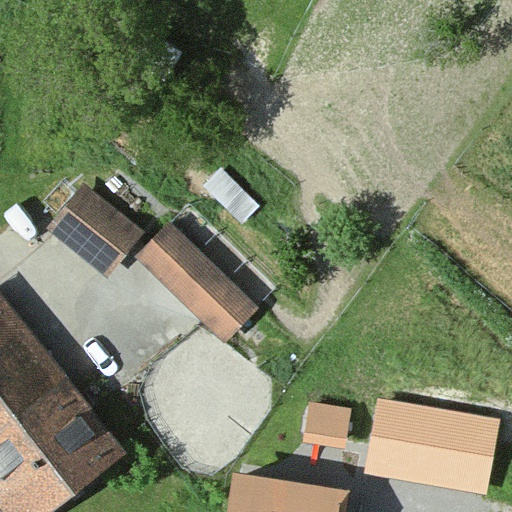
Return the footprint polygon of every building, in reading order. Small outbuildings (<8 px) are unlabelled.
[(142,230),(81,185),(45,233),(106,278),(142,230)] [(257,299),(171,218),(139,252),(225,333),(257,299)] [(0,295),(0,511),(41,511),(119,454),(0,295)] [(493,477),(498,400),(370,391),(365,467),(493,477)] [(345,408),(312,403),(308,431),(341,436),(345,408)] [(330,511),(335,477),(238,463),(231,511),(330,511)]
